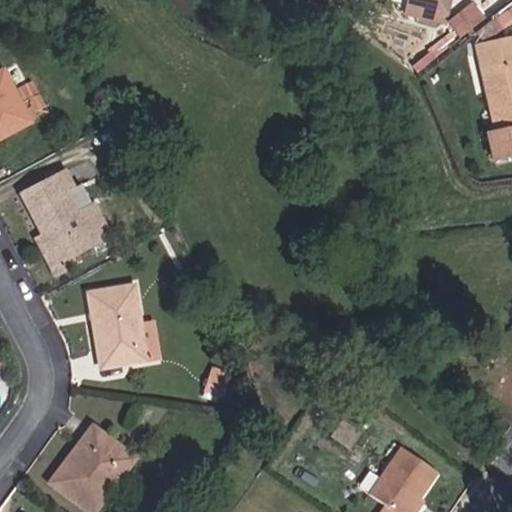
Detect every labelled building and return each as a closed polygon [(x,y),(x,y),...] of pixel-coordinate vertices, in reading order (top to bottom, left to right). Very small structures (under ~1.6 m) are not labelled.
[(449,1),(443,0),(411,0),(407,20),(443,28),(449,1)] [(473,2),(447,20),(459,38),(486,19),(473,2)] [(511,21),(511,6),(499,17),(506,26),(511,21)] [(504,28),(498,20),(486,28),(492,37),(504,28)] [(511,43),(487,48),(491,69),(484,70),(494,132),(489,133),(493,159),(511,154),(511,43)] [(487,48),(480,49),(484,70),(491,69),(487,48)] [(0,139),(29,123),(2,73),(0,74),(0,139)] [(71,187),(64,174),(56,177),(64,191),(71,187)] [(96,201),(74,212),(64,191),(56,177),(22,195),(44,237),(58,263),(69,257),(91,245),(113,233),(96,201)] [(56,276),(73,267),(69,257),(58,263),(44,237),(37,240),(56,276)] [(101,369),(145,361),(139,327),(133,289),(89,297),(101,369)] [(157,359),(152,325),(139,327),(145,361),(157,359)] [(223,396),(231,371),(214,366),(206,390),(223,396)] [(344,448),(358,427),(342,416),(328,436),(344,448)] [(98,432),(94,428),(82,442),(86,446),(98,432)] [(96,494),(116,467),(124,473),(134,459),(98,432),(86,446),(82,442),(67,464),(71,467),(58,487),(91,511),(94,511),(103,500),(96,494)] [(409,511),(418,500),(435,473),(401,449),(369,494),(386,506),(382,511),(409,511)] [(67,464),(52,483),(58,487),(71,467),(67,464)] [(124,473),(116,467),(96,494),(103,500),(124,473)] [(414,511),(422,502),(418,500),(409,511),(414,511)]
